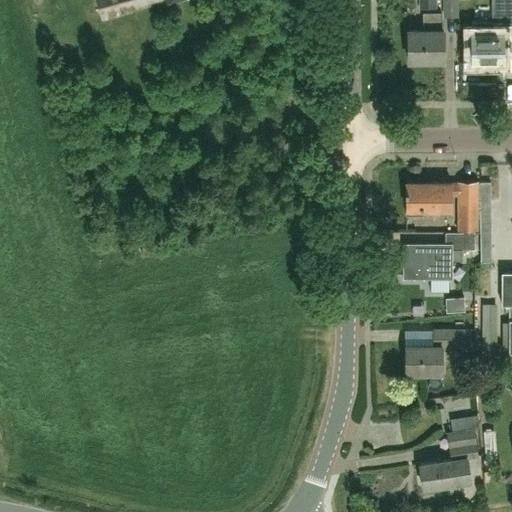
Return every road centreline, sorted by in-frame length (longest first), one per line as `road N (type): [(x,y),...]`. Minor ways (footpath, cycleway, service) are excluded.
road 1 (tertiary): [(299,511),(317,481),(345,378),(350,139)]
road 2 (residential): [(350,139),(511,139)]
road 3 (tertiary): [(350,139),(347,0)]
